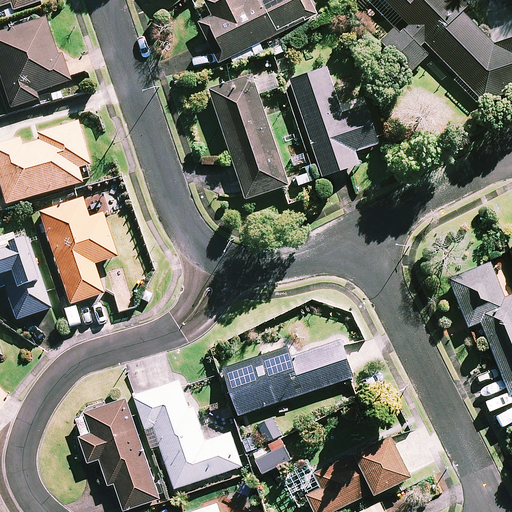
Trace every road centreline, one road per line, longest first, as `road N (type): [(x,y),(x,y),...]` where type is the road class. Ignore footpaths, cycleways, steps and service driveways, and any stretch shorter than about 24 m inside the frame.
road 1 (residential): [(43,511),(18,466),(31,404),(60,374),(181,316),(222,265)]
road 2 (residential): [(487,511),(481,475),(360,235)]
road 3 (residential): [(104,0),(190,239),(222,265)]
road 4 (residential): [(360,235),(511,156)]
road 5 (residential): [(222,265),(301,261),(360,235)]
